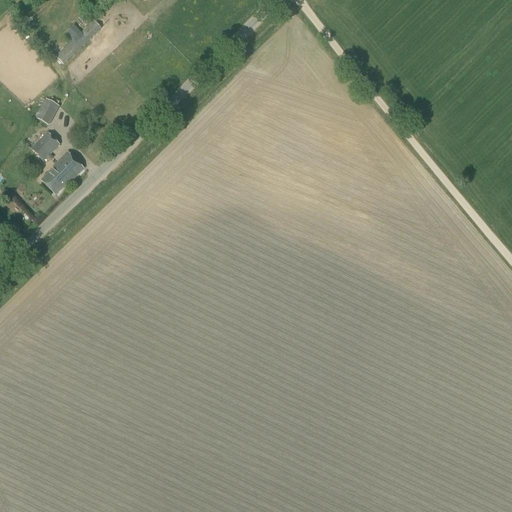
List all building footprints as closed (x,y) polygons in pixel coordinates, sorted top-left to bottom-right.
[(63,66),(101,30),(93,21),(55,57),(63,66)] [(57,106),(59,102),(54,99),(52,103),(46,99),(35,119),(49,127),(60,107),(57,106)] [(43,162),(60,146),(47,133),(31,150),(43,162)] [(68,185),(83,170),(67,153),(52,168),(53,169),(41,182),(55,196),(67,184),(68,185)] [(17,225),(12,229),(18,235),(22,230),(17,225)]
